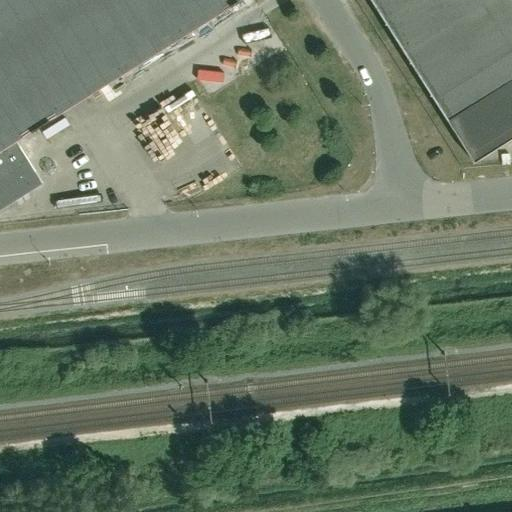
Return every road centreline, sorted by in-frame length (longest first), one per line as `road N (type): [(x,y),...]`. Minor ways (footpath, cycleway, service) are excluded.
road 1 (unclassified): [(0,249),(400,207)]
road 2 (unclassified): [(400,207),(379,94),(327,0)]
